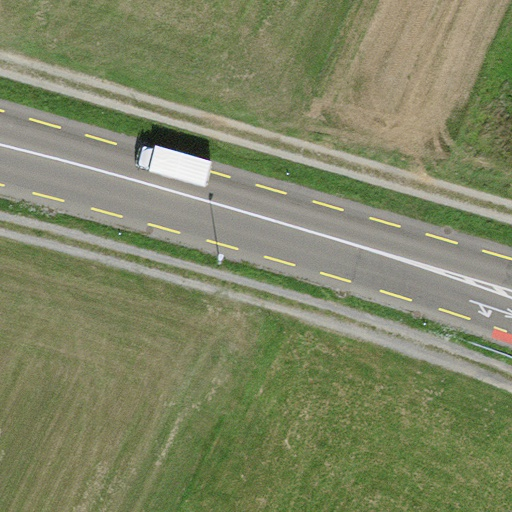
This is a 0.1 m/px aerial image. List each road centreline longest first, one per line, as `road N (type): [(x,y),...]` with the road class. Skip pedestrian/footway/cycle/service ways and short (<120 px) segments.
road 1 (track): [(0,228),(314,304),(511,376)]
road 2 (track): [(511,214),(0,64)]
road 3 (secondary): [(0,145),(511,286)]
